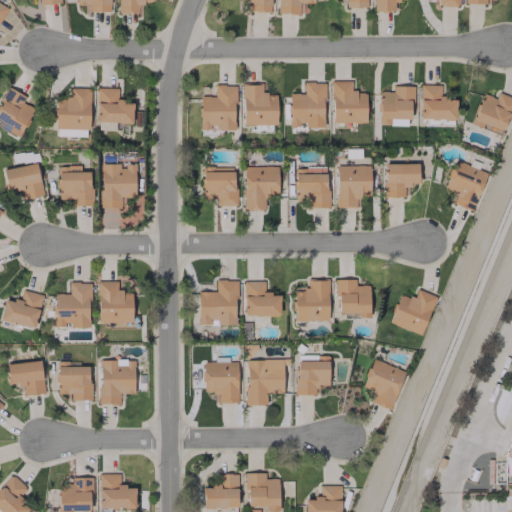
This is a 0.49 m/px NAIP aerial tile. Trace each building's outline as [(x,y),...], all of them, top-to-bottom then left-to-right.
[(74,0),(74,5),(84,5),(84,12),(108,12),(107,0),(74,0)] [(152,3),(151,0),(117,0),(118,14),(137,13),(137,3),(152,3)] [(246,0),(246,10),(270,11),(270,0),(246,0)] [(312,3),(312,0),(277,0),(277,14),(298,14),(298,3),(312,3)] [(344,0),(345,8),(366,7),(365,0),(344,0)] [(372,0),(373,11),(393,11),(393,0),(372,0)] [(364,123),(364,91),(350,91),(350,81),(330,81),(331,123),(364,123)] [(288,93),(288,127),(298,127),(298,126),(323,126),(323,82),(302,82),(303,93),(288,93)] [(234,85),(213,84),(213,96),(199,96),(198,130),(208,130),(208,128),(233,129),(234,85)] [(275,125),(275,94),(261,94),(261,84),(241,84),(241,125),(275,125)] [(418,119),(454,120),(455,98),(439,98),(439,85),(419,84),(418,119)] [(392,91),(378,92),(378,125),(410,124),(410,86),(392,86),(392,91)] [(54,128),(88,129),(88,88),(66,88),(66,104),(54,104),(54,128)] [(117,88),(96,88),(95,129),(114,130),(114,123),(131,123),(131,101),(116,100),(117,88)] [(0,108),(0,129),(19,137),(31,107),(21,103),(24,95),(8,89),(0,108)] [(511,107),(511,98),(497,92),(495,98),(482,93),(470,123),(480,127),(482,123),(502,131),(511,107)] [(1,170),(7,192),(19,189),(22,200),(43,194),(34,161),(1,170)] [(485,171),(452,161),(444,186),(453,189),(449,203),(472,211),(485,171)] [(134,163),(122,164),(122,163),(98,163),(99,208),(120,207),(119,197),(134,197),(134,163)] [(416,164),(383,164),(383,196),(403,196),(403,185),(417,184),(416,164)] [(369,196),(369,165),(334,166),(335,207),(354,207),(354,196),(369,196)] [(89,172),(79,172),(79,166),(57,166),(58,198),(71,198),(71,204),(90,204),(89,172)] [(242,210),(263,210),(263,197),(277,197),(277,166),(242,166),(242,210)] [(234,205),(234,167),(201,167),(202,198),(215,198),(215,205),(234,205)] [(294,201),(307,201),(307,208),(327,207),(326,167),(293,168),(294,201)] [(327,319),(326,278),(306,279),(307,288),(292,289),(293,320),(327,319)] [(196,291),(196,325),(234,325),(234,279),(214,280),(214,291),(196,291)] [(367,285),(354,285),(354,279),(335,279),(335,312),(356,311),(356,318),(368,318),(367,285)] [(131,321),(130,291),(116,292),(115,280),(96,281),(97,323),(131,321)] [(278,293),(263,293),(263,281),(243,281),(242,314),(278,315),(278,293)] [(88,327),(87,282),(68,282),(68,293),(52,294),(53,327),(88,327)] [(0,319),(33,328),(41,294),(23,289),(20,302),(4,298),(0,312),(0,319)] [(420,334),(434,296),(416,289),(413,298),(398,293),(387,322),(420,334)] [(327,388),(328,355),(295,355),(294,394),(314,395),(314,388),(327,388)] [(23,396),(43,393),(38,359),(3,364),(7,386),(21,384),(23,396)] [(98,359),(98,404),(118,404),(118,393),(133,393),(133,359),(98,359)] [(282,360),(245,359),(244,405),(264,405),(265,393),(281,393),(282,360)] [(403,371),(371,359),(360,388),(373,393),(369,402),(389,409),(403,371)] [(216,403),(237,402),(236,361),(201,362),(201,393),(216,392),(216,403)] [(89,400),(88,366),(55,366),(56,394),(69,393),(69,400),(89,400)] [(245,506),(266,505),(266,510),(277,510),(277,478),(263,478),(263,472),(244,472),(245,506)] [(118,473),(98,473),(97,507),(133,508),(134,486),(118,486),(118,473)] [(235,508),(236,473),(219,473),(219,483),(210,483),(210,488),(202,487),(202,507),(235,508)] [(0,485),(0,511),(22,511),(27,507),(17,498),(26,487),(10,474),(0,485)] [(88,511),(89,477),(68,477),(69,489),(57,489),(57,511),(54,511),(53,511),(88,511)] [(338,511),(340,485),(318,485),(318,498),(304,498),(303,511),(338,511)]
